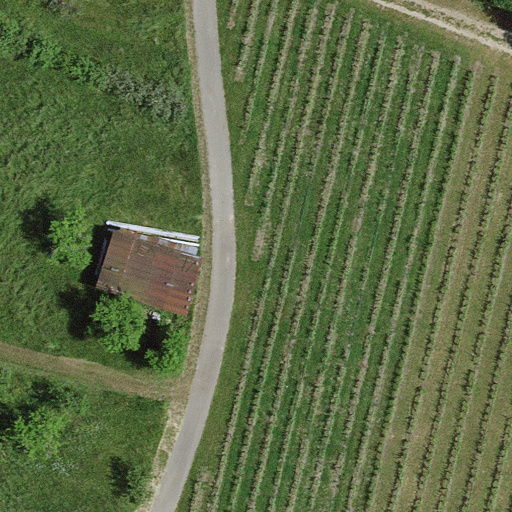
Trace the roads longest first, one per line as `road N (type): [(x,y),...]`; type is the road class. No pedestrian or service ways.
road 1 (track): [(162,511),(197,416),(225,286),(225,191),(205,0)]
road 2 (track): [(511,53),(378,0)]
